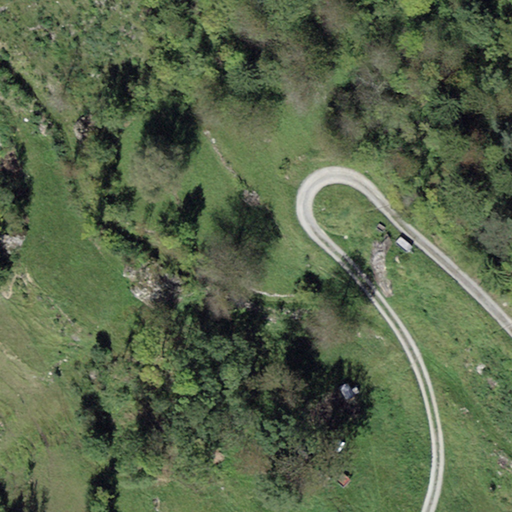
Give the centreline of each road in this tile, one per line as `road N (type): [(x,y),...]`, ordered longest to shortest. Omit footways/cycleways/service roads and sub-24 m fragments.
road 1 (track): [(427,511),(441,461),(423,375),(397,322),(358,272),(304,227),(308,189),(339,175),(511,326)]
road 2 (track): [(404,336),(338,299),(166,291)]
road 3 (track): [(387,511),(363,428),(345,398)]
